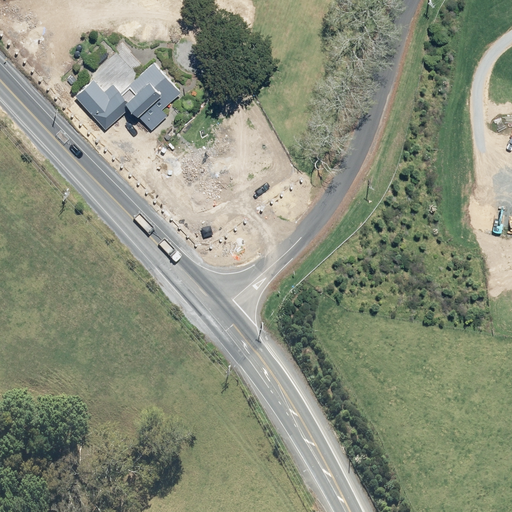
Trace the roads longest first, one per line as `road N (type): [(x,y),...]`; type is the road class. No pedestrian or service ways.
road 1 (residential): [(415,0),(351,170),(307,231),(223,309)]
road 2 (secondary): [(223,309),(0,77)]
road 3 (secondary): [(350,511),(299,416),(223,309)]
